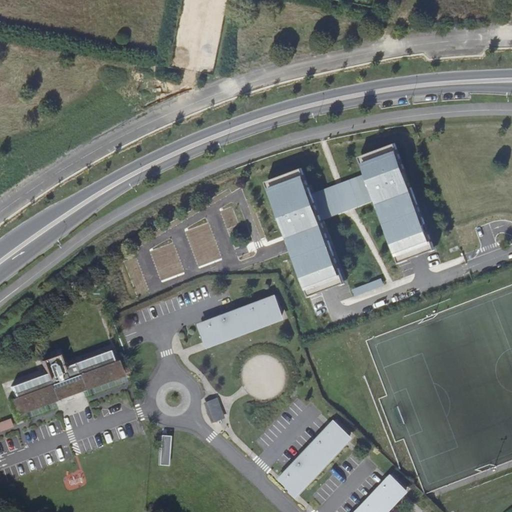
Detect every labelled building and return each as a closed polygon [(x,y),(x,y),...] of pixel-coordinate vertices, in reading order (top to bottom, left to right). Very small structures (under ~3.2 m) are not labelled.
[(265,181),(309,296),(347,281),(323,218),(375,199),(398,260),(416,253),(435,246),(396,143),(360,157),(366,175),(311,195),(301,168),(265,181)] [(383,279),(353,290),(355,296),(385,285),(383,279)] [(275,299),(203,326),(210,344),(282,318),(275,299)] [(45,374),(11,387),(15,398),(20,411),(21,414),(55,401),(52,393),(56,392),(57,395),(68,391),(67,388),(78,384),(81,392),(118,378),(117,375),(118,375),(113,362),(109,351),(63,368),(58,355),(41,361),(45,374)] [(117,360),(113,362),(118,375),(117,375),(118,378),(81,392),(78,384),(67,388),(68,391),(57,395),(56,392),(52,393),(55,401),(21,414),(20,411),(15,398),(8,400),(16,422),(125,381),(117,360)] [(129,365),(123,367),(126,375),(132,373),(129,365)] [(217,398),(206,402),(213,421),(223,418),(217,398)] [(10,419),(0,422),(0,432),(13,427),(10,419)] [(336,424),(283,480),(297,493),(350,438),(336,424)] [(391,477),(357,511),(384,511),(405,491),(391,477)]
